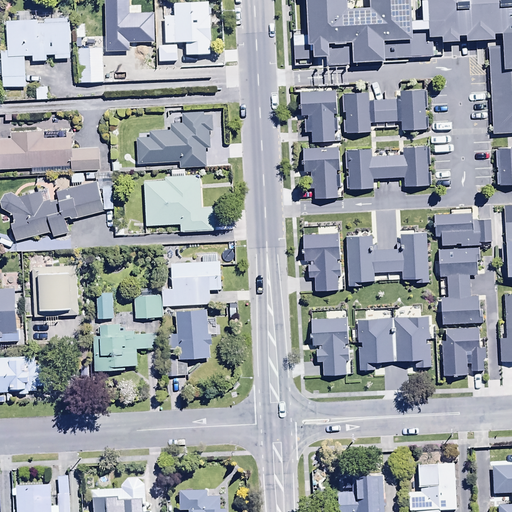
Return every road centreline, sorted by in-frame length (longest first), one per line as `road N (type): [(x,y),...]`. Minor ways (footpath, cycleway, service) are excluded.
road 1 (residential): [(257,77),(457,67),(462,191)]
road 2 (residential): [(0,435),(277,422)]
road 3 (unknown): [(257,77),(0,107)]
road 4 (residential): [(277,422),(495,411)]
road 5 (secondary): [(265,207),(277,422)]
road 6 (residential): [(462,191),(265,207)]
road 7 (residential): [(487,257),(495,411)]
road 8 (secondary): [(257,77),(265,207)]
